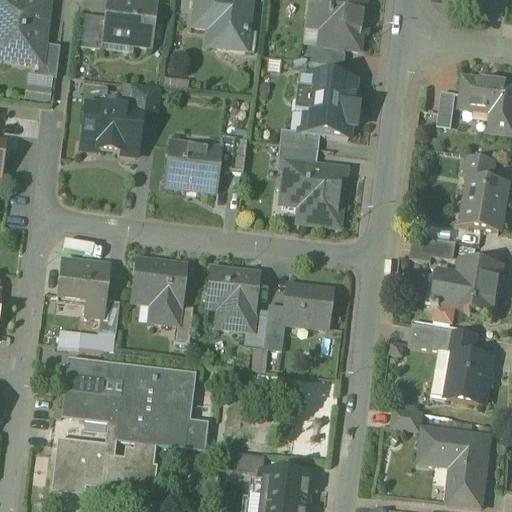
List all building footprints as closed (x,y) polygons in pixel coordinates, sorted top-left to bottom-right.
[(243,0),(195,0),(191,32),(218,36),(216,54),(243,57),(250,3),(251,1),(243,0)] [(362,0),(306,0),(305,18),(322,21),(319,50),(318,52),(338,54),(357,56),(360,29),(359,29),(362,0)] [(44,7),(0,1),(0,44),(6,46),(4,63),(37,66),(39,67),(41,49),(43,35),(40,34),(44,7)] [(154,10),(107,4),(105,21),(85,19),(81,52),(103,55),(105,42),(132,45),(132,49),(149,51),(154,10)] [(319,50),(308,48),(306,68),(336,71),(338,54),(318,52),(319,50)] [(59,51),(41,49),(39,67),(37,66),(35,81),(55,83),(59,51)] [(352,87),(297,81),(294,104),(308,106),(305,137),(305,139),(318,141),(346,144),(352,87)] [(511,90),(464,85),(460,114),(482,117),(482,114),(493,115),(490,139),(511,141),(511,90)] [(159,95),(136,92),(134,110),(147,111),(146,118),(157,120),(159,95)] [(454,99),(440,98),(436,132),(450,134),(454,99)] [(140,117),(88,110),(82,155),(85,155),(85,153),(117,157),(117,159),(135,161),(140,117)] [(305,137),(279,135),(277,151),(317,156),(318,141),(305,139),(305,137)] [(245,149),(221,146),(219,158),(222,158),(219,178),(242,180),(245,149)] [(317,156),(277,151),(276,170),(285,171),(285,169),(315,172),(317,156)] [(219,158),(169,152),(164,192),(217,199),(219,178),(222,158),(219,158)] [(496,166),(467,161),(463,183),(469,184),(470,183),(493,187),(496,166)] [(315,172),(285,169),(285,171),(283,199),(301,200),(298,228),(337,232),(343,175),(315,172)] [(493,187),(470,183),(469,184),(461,230),(498,237),(506,189),(493,187)] [(455,248),(420,243),(418,261),(453,266),(455,248)] [(155,271),(137,270),(137,268),(135,267),(130,308),(155,310),(153,329),(174,331),(178,331),(180,311),(184,273),(155,269),(155,271)] [(498,274),(460,267),(458,282),(452,316),(492,323),(496,298),(494,298),(498,274)] [(107,274),(60,269),(56,306),(83,310),(82,321),(97,323),(102,323),(103,308),(107,274)] [(258,281),(209,275),(205,313),(232,316),(229,334),(243,336),(252,337),(253,322),(258,281)] [(458,282),(439,278),(432,315),(442,317),(442,314),(452,316),(458,282)] [(328,296),(285,292),(283,314),(282,328),(324,332),(328,296)] [(118,310),(103,308),(102,323),(97,323),(96,339),(114,341),(118,310)] [(192,313),(180,311),(178,331),(174,331),(172,348),(188,350),(192,313)] [(283,314),(266,312),(265,323),(262,354),(279,355),(282,328),(283,314)] [(253,322),(252,337),(243,336),(242,351),(262,354),(265,323),(253,322)] [(476,341),(411,330),(408,353),(454,360),(454,359),(473,362),(476,341)] [(473,362),(454,359),(454,360),(448,402),(431,400),(431,402),(482,409),(489,364),(473,362)] [(194,381),(105,370),(103,388),(122,390),(120,402),(63,395),(61,416),(78,418),(77,426),(106,430),(103,451),(56,446),(50,498),(83,502),(84,493),(152,501),(155,472),(152,472),(154,452),(185,456),(186,447),(204,450),(206,429),(188,427),(194,381)] [(421,420),(394,416),(392,433),(418,437),(421,420)] [(489,443),(422,435),(418,469),(436,472),(437,472),(438,463),(452,465),(448,497),(482,501),(489,443)] [(262,463),(221,458),(219,475),(260,480),(261,478),(262,463)] [(303,511),(306,484),(261,478),(260,480),(256,511),(303,511)]
